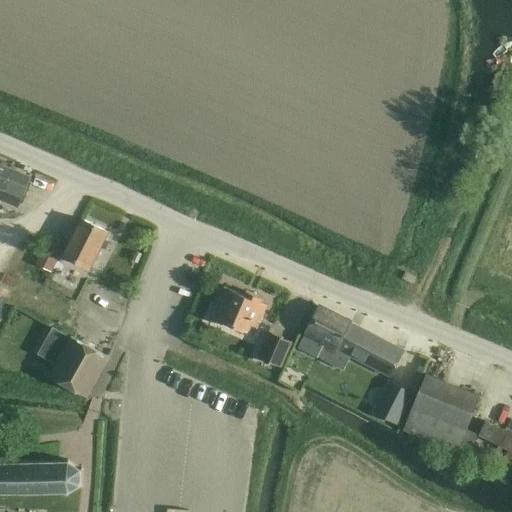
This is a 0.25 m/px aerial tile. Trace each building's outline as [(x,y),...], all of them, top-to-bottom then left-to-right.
[(18,206),(31,176),(12,169),(0,163),(0,197),(18,206)] [(89,268),(106,232),(82,219),(64,255),(89,268)] [(48,239),(36,263),(49,270),(50,271),(62,247),(64,244),(50,236),(48,239)] [(411,283),(415,276),(405,271),(401,278),(411,283)] [(243,293),(226,285),(213,316),(249,331),(253,321),(259,323),(266,305),(260,302),(262,297),(244,290),(243,293)] [(389,376),(403,349),(319,306),(305,333),(389,376)] [(52,329),(39,354),(55,362),(48,376),(89,397),(109,358),(107,356),(68,336),(68,337),(52,329)] [(281,367),(292,340),(269,331),(259,357),(281,367)] [(456,451),(471,414),(479,395),(475,394),(426,374),(420,389),(404,430),(456,451)] [(388,381),(374,411),(398,422),(412,393),(388,381)] [(505,468),(511,454),(511,432),(485,420),(464,463),(486,473),(491,461),(505,468)] [(81,485),(81,469),(68,461),(0,461),(0,492),(68,492),(81,485)]
